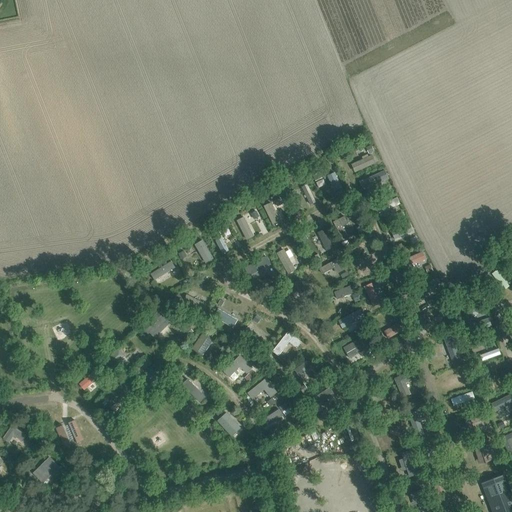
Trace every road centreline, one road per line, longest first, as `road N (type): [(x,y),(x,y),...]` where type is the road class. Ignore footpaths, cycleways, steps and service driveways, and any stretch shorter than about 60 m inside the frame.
road 1 (track): [(422,331),(359,201),(220,269),(223,285),(292,317),(313,336),(353,393)]
road 2 (track): [(261,475),(251,414),(190,361),(146,350)]
road 3 (track): [(402,347),(423,363),(470,511)]
